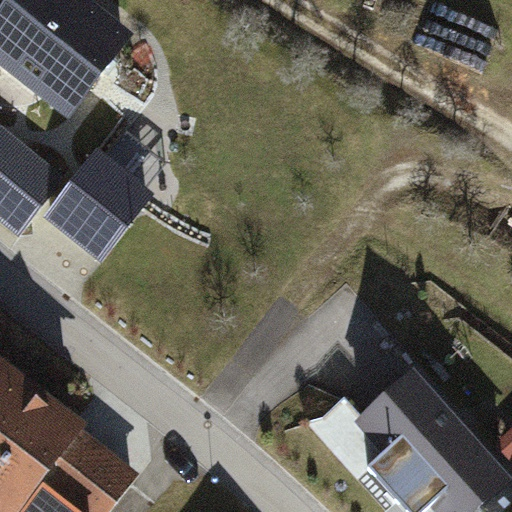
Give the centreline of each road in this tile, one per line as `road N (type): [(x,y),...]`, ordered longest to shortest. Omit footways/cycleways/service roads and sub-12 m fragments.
road 1 (track): [(138,511),(205,426),(280,285),(354,206),(387,187),(430,197),(511,251)]
road 2 (residential): [(0,265),(205,426),(296,511)]
